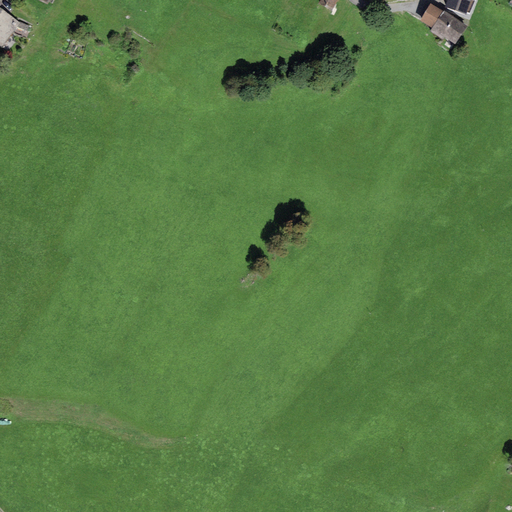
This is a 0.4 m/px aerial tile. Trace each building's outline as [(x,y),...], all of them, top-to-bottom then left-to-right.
[(336,0),(319,0),(318,3),(331,10),(336,0)] [(447,0),(444,8),(466,15),(471,0),(447,0)] [(0,45),(2,47),(20,22),(0,7),(0,5),(2,3),(0,1),(0,45)] [(431,28),(442,11),(430,3),(419,21),(431,28)] [(467,26),(443,10),(442,11),(431,28),(429,31),(443,40),(444,37),(455,44),(467,26)]
